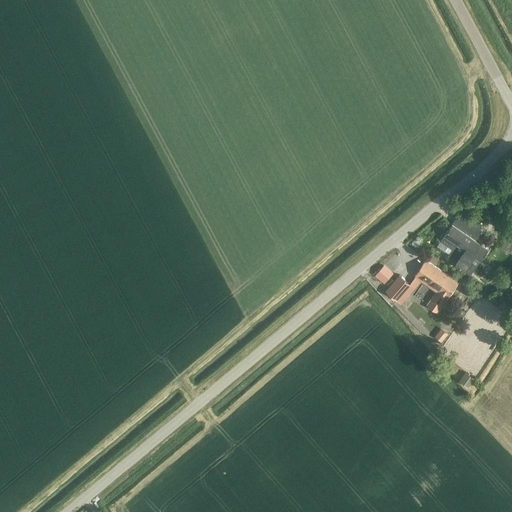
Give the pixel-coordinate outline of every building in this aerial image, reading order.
[(442,241),(452,248),(454,250),(450,256),(459,262),(458,263),(472,273),(490,248),(479,241),(486,232),(481,228),(484,224),(463,210),(442,241)] [(449,299),(460,283),(428,261),(417,277),(449,299)] [(376,275),(385,282),(393,272),(384,265),(376,275)] [(399,275),(386,290),(398,300),(411,285),(399,275)] [(441,328),(435,336),(442,341),(448,333),(441,328)] [(460,379),(469,386),(475,377),(466,371),(460,379)]
